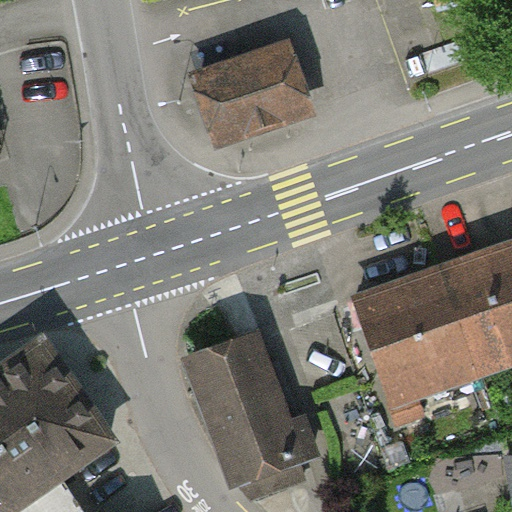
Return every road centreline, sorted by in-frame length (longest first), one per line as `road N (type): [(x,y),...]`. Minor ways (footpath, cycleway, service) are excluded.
road 1 (primary): [(151,256),(511,133)]
road 2 (residential): [(114,269),(218,511)]
road 3 (tertiary): [(100,0),(151,256)]
